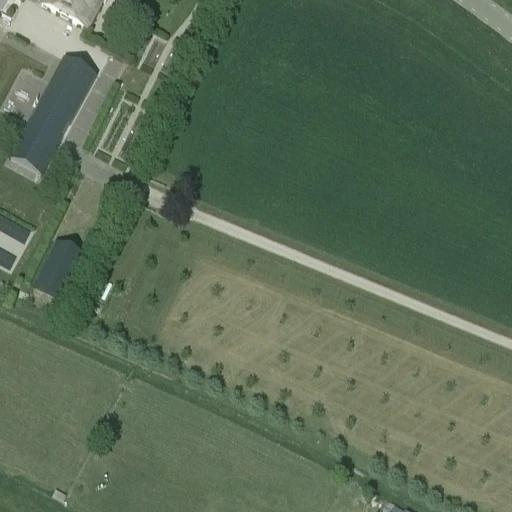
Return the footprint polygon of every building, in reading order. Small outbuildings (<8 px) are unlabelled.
[(45,0),(41,8),(87,33),(104,0),(45,0)] [(92,89),(111,97),(125,62),(106,54),(92,89)] [(41,180),(96,78),(67,62),(9,162),(41,180)] [(0,264),(14,271),(33,230),(0,214),(0,264)] [(34,300),(62,312),(82,267),(51,255),(34,300)]
